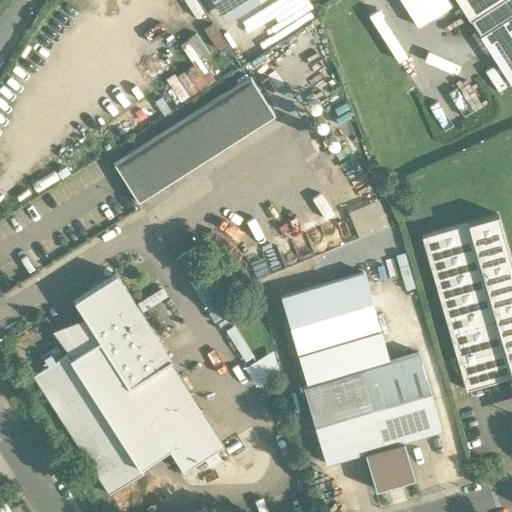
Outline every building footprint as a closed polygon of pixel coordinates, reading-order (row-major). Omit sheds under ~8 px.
[(234,19),(221,0),(211,0),(227,23),(234,19)] [(221,0),(234,19),(262,0),(221,0)] [(453,0),(402,0),(419,27),(456,4),(453,0)] [(454,0),(468,22),(501,0),(454,0)] [(511,87),(511,0),(501,0),(468,22),(511,88),(511,87)] [(171,80),(184,99),(217,76),(203,56),(212,50),(200,33),(183,44),(196,63),(171,80)] [(249,77),(112,164),(137,202),(274,115),(249,77)] [(98,162),(59,183),(66,195),(105,175),(98,162)] [(14,176),(0,189),(0,203),(21,183),(14,176)] [(511,267),(497,215),(420,237),(465,391),(511,378),(511,382),(511,267)] [(114,274),(72,301),(98,340),(69,359),(66,354),(32,376),(108,495),(142,474),(139,469),(168,450),(182,472),(222,446),(168,362),(170,361),(114,274)] [(302,386),(386,362),(361,274),(277,299),(302,386)] [(386,362),(302,386),(324,464),(440,430),(417,352),(386,362)] [(8,511),(1,502),(0,503),(0,511),(8,511)]
